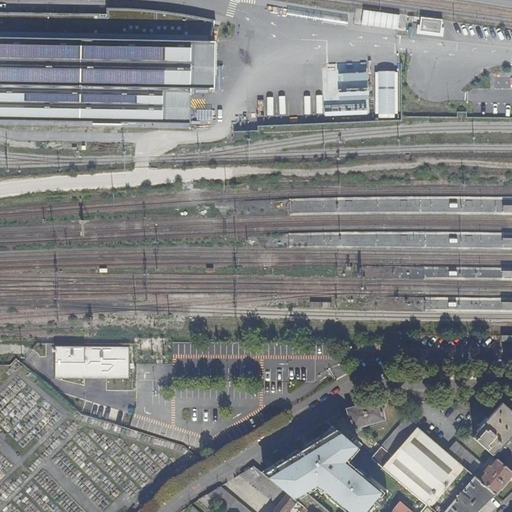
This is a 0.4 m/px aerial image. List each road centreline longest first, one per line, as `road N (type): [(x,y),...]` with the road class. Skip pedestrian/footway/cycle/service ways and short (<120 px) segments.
road 1 (residential): [(511,385),(372,384),(346,391),(169,511)]
road 2 (track): [(0,189),(145,179)]
